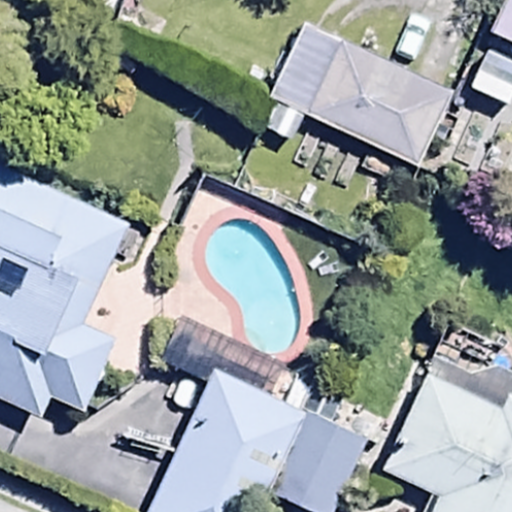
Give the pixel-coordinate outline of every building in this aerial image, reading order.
[(77,0),(38,0),(70,15),(77,0)] [(511,0),(497,0),(482,31),(511,45),(511,0)] [(272,105),(259,133),(283,144),(295,119),(409,172),(446,94),(297,24),(262,100),(272,105)] [(511,64),(481,51),(464,90),(506,108),(511,92),(511,64)] [(0,403),(35,420),(45,399),(74,413),(109,339),(80,326),(126,226),(0,167),(0,403)] [(225,511),(292,372),(208,332),(133,488),(184,511),(225,511)] [(422,373),(374,471),(429,498),(422,511),(511,511),(511,394),(503,390),(494,408),(422,373)]
